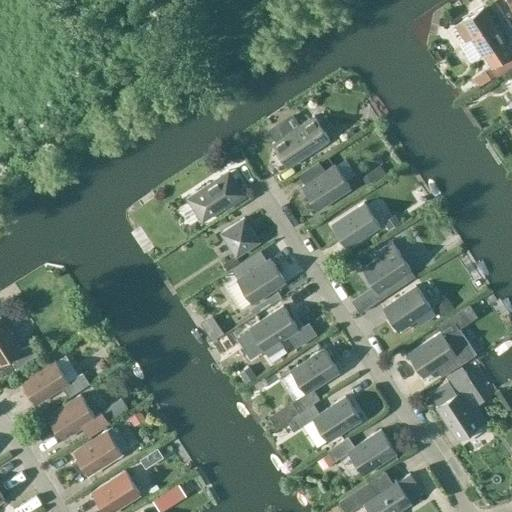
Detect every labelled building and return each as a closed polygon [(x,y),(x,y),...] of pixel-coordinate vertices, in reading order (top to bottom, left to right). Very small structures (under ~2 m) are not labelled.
[(493,66),(511,54),(503,42),(506,40),(484,7),(455,25),(466,41),(471,38),(482,56),(485,54),(493,66)] [(314,115),(272,144),(287,167),(330,139),(314,115)] [(341,152),(356,174),(365,169),(350,146),(341,152)] [(317,210),(351,188),(335,164),(302,186),(317,210)] [(231,173),(212,185),(210,182),(187,198),(202,221),(224,207),(226,210),(246,197),(231,173)] [(346,248),(380,226),(364,202),(331,224),(346,248)] [(236,256),(259,241),(244,217),(221,233),(236,256)] [(378,292),(411,270),(392,241),(377,252),(380,257),(362,268),(378,292)] [(252,303),(285,281),(270,258),(237,279),(252,303)] [(419,324),(435,314),(416,285),(383,307),(398,331),(416,319),(419,324)] [(283,305),(249,327),(268,356),(284,345),(280,340),(288,335),(296,348),(317,334),(309,322),(298,329),(283,305)] [(16,368),(38,355),(31,344),(21,350),(0,317),(0,364),(10,358),(16,368)] [(423,377),(456,355),(441,331),(408,353),(423,377)] [(299,412),(313,403),(320,398),(313,388),(339,371),(324,348),(290,370),(305,392),(291,401),(299,412)] [(83,372),(68,381),(54,358),(20,380),(36,404),(62,387),(68,397),(89,383),(83,372)] [(458,440),(486,421),(476,406),(471,409),(459,391),(456,393),(448,381),(430,393),(438,405),(436,407),(458,440)] [(62,439),(82,426),(89,436),(109,424),(102,413),(95,417),(81,394),(47,416),(62,439)] [(320,413),(313,403),(299,412),(292,417),(299,428),(313,419),(327,441),(361,419),(346,396),(320,413)] [(363,474),(396,452),(381,429),(355,446),(348,436),(327,450),(334,461),(348,452),(363,474)] [(88,475),(122,453),(107,430),(73,451),(88,475)] [(104,511),(111,511),(140,494),(125,470),(92,491),(104,511)] [(396,479),(362,501),(369,511),(396,511),(411,502),(410,500),(422,492),(410,473),(398,481),(396,479)] [(21,511),(17,501),(4,506),(6,511),(21,511)]
